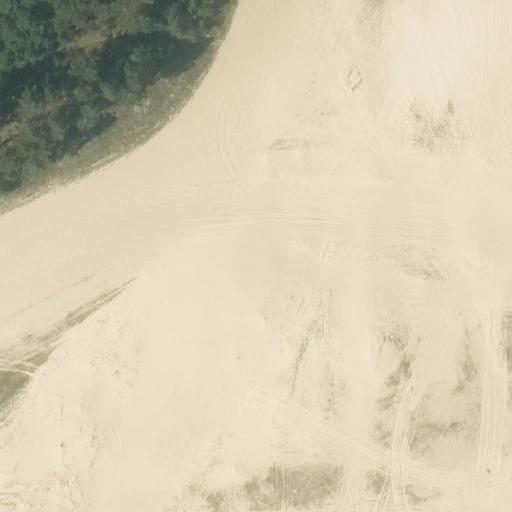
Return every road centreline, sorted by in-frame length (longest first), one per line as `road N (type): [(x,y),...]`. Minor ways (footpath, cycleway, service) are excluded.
road 1 (track): [(307,0),(264,70),(203,140),(0,232)]
road 2 (track): [(511,175),(435,142),(333,137),(183,152)]
